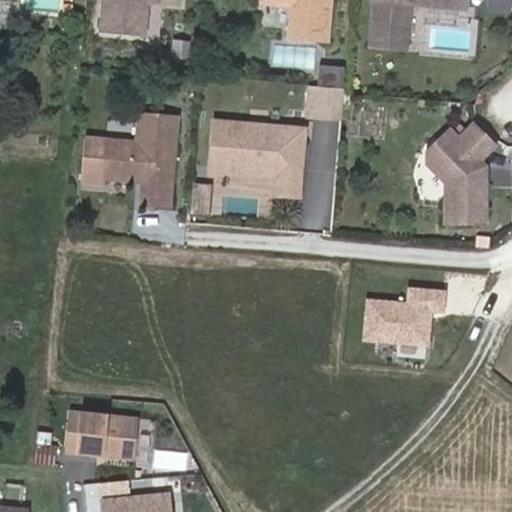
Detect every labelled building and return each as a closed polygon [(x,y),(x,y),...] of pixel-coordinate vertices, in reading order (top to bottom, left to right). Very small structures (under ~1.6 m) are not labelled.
[(99,0),(95,41),(137,45),(141,10),(171,13),(172,0),(99,0)] [(326,0),(257,0),(257,14),(286,15),(284,49),(322,52),(326,0)] [(464,14),(465,0),(371,0),(368,52),(398,55),(401,10),(464,14)] [(367,59),(397,61),(398,55),(368,52),(367,59)] [(345,92),(346,72),(321,69),(319,89),(345,92)] [(343,118),(345,92),(319,89),(313,88),(310,115),(343,118)] [(138,146),(87,142),(83,185),(106,187),(107,182),(133,184),(140,179),(145,179),(145,185),(143,208),(172,211),(179,121),(141,118),(138,146)] [(215,122),(211,171),(245,174),(245,167),(277,170),(276,177),(274,195),(299,197),(304,137),(283,136),(283,129),(215,122)] [(305,131),(283,129),(283,136),(304,137),(305,131)] [(469,168),(484,153),(464,132),(457,139),(450,132),(442,140),(440,138),(419,159),(418,172),(438,191),(440,232),(479,230),(476,174),(469,168)] [(277,170),(245,167),(245,174),(276,177),(277,170)] [(193,204),(213,206),(214,189),(194,187),(193,204)] [(191,220),(211,222),(213,206),(193,204),(191,220)] [(427,336),(431,289),(410,287),(409,301),(369,298),(366,332),(427,336)] [(61,426),(57,465),(125,473),(129,433),(61,426)]
